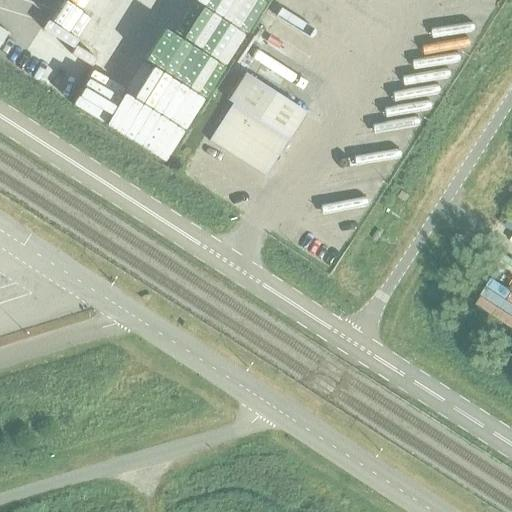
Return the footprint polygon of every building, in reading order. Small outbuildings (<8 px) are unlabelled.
[(67,0),(57,18),(75,29),(92,0),(67,0)] [(243,64),(273,0),(205,0),(205,1),(224,10),(207,44),(169,26),(153,59),(168,67),(151,102),(95,75),(79,108),(181,157),(229,57),(243,64)] [(0,46),(8,33),(0,27),(0,46)] [(265,176),(289,139),(306,112),(245,73),(228,101),(233,104),(209,141),(265,176)] [(511,268),(497,259),(490,269),(511,283),(511,268)]
